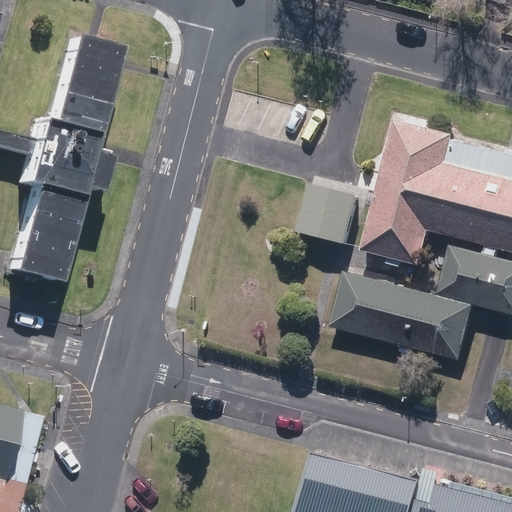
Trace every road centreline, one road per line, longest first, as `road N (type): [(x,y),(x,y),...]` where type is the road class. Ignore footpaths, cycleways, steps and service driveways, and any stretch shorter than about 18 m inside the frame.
road 1 (residential): [(511,454),(127,360)]
road 2 (unclassified): [(127,360),(216,0)]
road 3 (unclassified): [(216,0),(511,77)]
road 4 (unclassified): [(89,511),(127,360)]
road 5 (residential): [(0,335),(127,360)]
